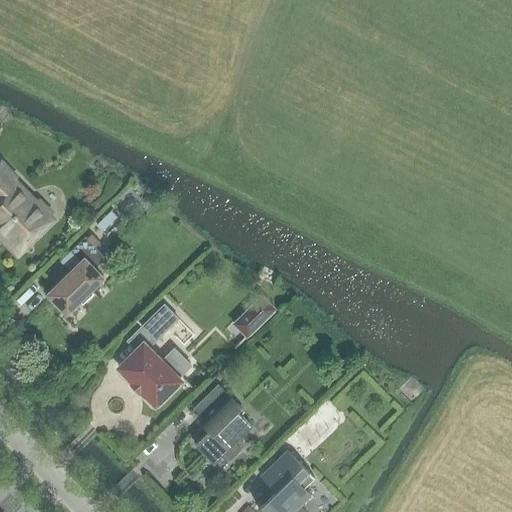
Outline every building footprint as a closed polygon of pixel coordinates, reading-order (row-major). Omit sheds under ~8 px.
[(0,236),(17,254),(52,220),(47,215),(49,213),(38,202),(36,204),(12,180),(14,178),(0,163),(0,236)] [(48,294),(66,313),(79,300),(82,303),(92,294),(89,291),(102,278),(94,269),(105,258),(85,237),(70,252),(80,262),(48,294)] [(233,324),(246,337),(275,309),(262,296),(233,324)] [(173,347),(159,361),(147,349),(177,319),(163,305),(126,341),(136,351),(119,368),(154,403),(162,396),(164,399),(177,387),(174,384),(178,380),(177,379),(190,366),(173,347)] [(194,444),(213,463),(224,453),(230,459),(239,450),(233,443),(251,426),(237,411),(240,407),(217,384),(193,408),(202,418),(199,421),(208,430),(194,444)] [(312,418),(328,434),(342,420),(326,404),(312,418)] [(257,509),(260,511),(303,511),(304,511),(299,506),(310,495),(303,488),(314,478),(287,450),(260,477),(275,492),(257,509)]
